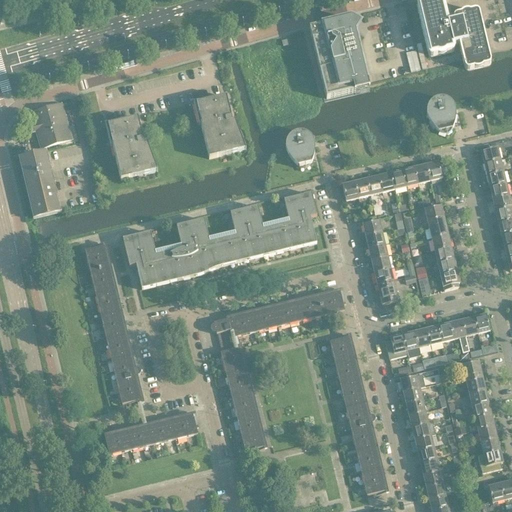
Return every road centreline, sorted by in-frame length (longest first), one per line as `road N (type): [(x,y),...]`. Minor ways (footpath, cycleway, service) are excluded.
road 1 (unclassified): [(0,125),(39,97),(386,0)]
road 2 (secondary): [(0,87),(303,0)]
road 3 (tertiary): [(67,511),(7,257)]
road 4 (secondary): [(218,0),(0,63)]
road 5 (tertiary): [(0,314),(46,511)]
road 6 (residential): [(409,511),(365,327)]
road 7 (residential): [(185,315),(353,273)]
road 8 (residential): [(494,297),(457,149)]
road 9 (residential): [(202,386),(166,395),(148,324),(185,315)]
road 10 (residential): [(365,327),(494,297)]
